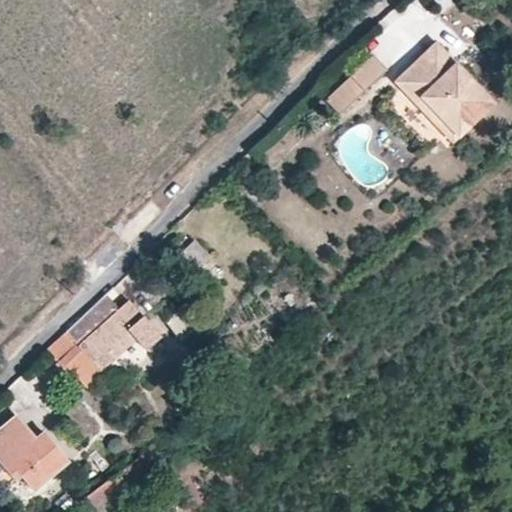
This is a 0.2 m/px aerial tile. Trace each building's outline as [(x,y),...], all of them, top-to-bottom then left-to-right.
[(454,0),(435,0),(440,10),(456,3),(454,0)] [(441,63),(447,57),(436,44),(429,50),(441,63)] [(404,96),(441,63),(429,50),(416,62),(393,83),(404,96)] [(337,121),(367,91),(389,71),(376,57),(375,57),(364,67),(353,77),(354,78),(323,107),(337,121)] [(454,63),(447,57),(441,63),(447,69),(454,63)] [(447,69),(441,63),(404,96),(413,105),(420,98),(456,136),(490,103),(454,63),(447,69)] [(448,144),(456,136),(420,98),(413,105),(448,144)] [(185,249),(179,255),(193,269),(207,255),(193,241),(185,249)] [(64,331),(75,345),(88,361),(127,327),(144,346),(159,333),(128,298),(118,306),(113,301),(105,292),(90,306),(64,331)] [(183,301),(163,317),(180,339),(200,322),(183,301)] [(64,331),(44,350),(69,380),(81,371),(91,384),(100,377),(88,361),(75,345),(64,331)] [(15,414),(0,427),(0,462),(2,465),(14,478),(20,472),(34,488),(67,459),(43,431),(36,437),(15,414)] [(118,472),(127,485),(153,466),(144,453),(118,472)] [(116,471),(81,499),(91,511),(107,511),(132,491),(127,485),(116,471)]
